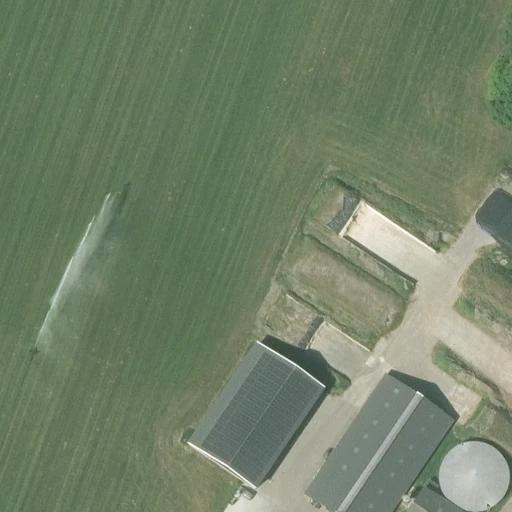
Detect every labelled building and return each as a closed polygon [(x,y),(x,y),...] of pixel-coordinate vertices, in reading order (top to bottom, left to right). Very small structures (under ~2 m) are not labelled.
[(345,229),(364,246),(387,221),(368,203),(345,229)] [(323,393),(254,347),(185,448),(253,495),(323,393)] [(325,511),(391,511),(452,422),(385,378),(304,498),(325,511)] [(488,511),(491,511),(493,509),(496,507),(498,505),(500,503),(502,500),(503,498),(505,495),(506,492),(507,489),(508,486),(508,483),(508,480),(508,477),(508,474),(507,471),(506,468),(505,465),(503,463),(502,460),(500,458),(498,455),(496,453),(493,452),(491,450),(488,448),(485,447),(482,446),(479,446),(476,445),(473,445),(470,445),(467,446),(464,446),(461,447),(458,448),(456,450),(453,452),(451,453),(448,455),(446,458),(444,460),(443,463),(441,465),(440,468),(439,471),(438,474),(438,477),(438,480),(438,483),(439,486),(439,489),(440,492),(441,495),(443,498),(444,500),(446,503),(448,505),(451,507),(453,509),(456,511),(458,511),(488,511)] [(456,511),(423,490),(408,511),(456,511)]
